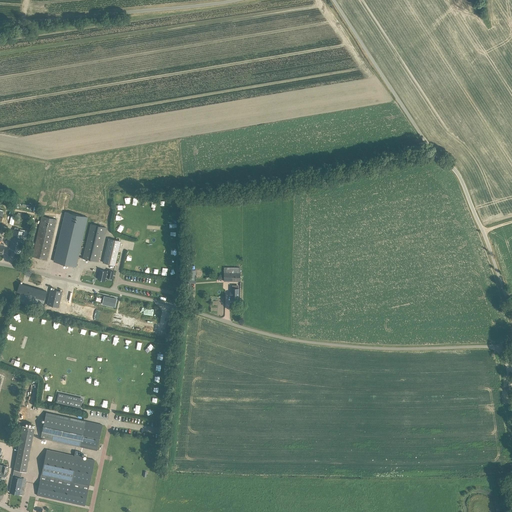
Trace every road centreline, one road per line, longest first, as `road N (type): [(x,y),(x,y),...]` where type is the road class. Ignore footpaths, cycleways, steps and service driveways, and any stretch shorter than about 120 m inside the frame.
road 1 (unclassified): [(495,347),(302,341),(0,264)]
road 2 (unclassified): [(511,313),(461,180),(427,143),(333,0)]
road 3 (unclassified): [(0,22),(237,0)]
